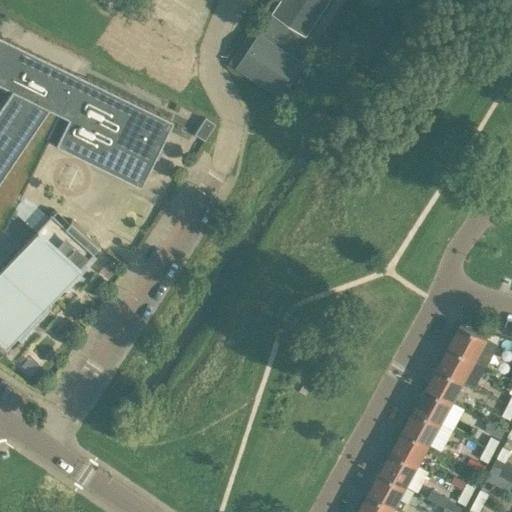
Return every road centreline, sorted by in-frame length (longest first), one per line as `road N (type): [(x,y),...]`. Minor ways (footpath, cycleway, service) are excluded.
road 1 (residential): [(43,443),(217,178),(232,134),(210,65),(235,0)]
road 2 (residential): [(327,511),(446,280)]
road 3 (residential): [(446,280),(511,176)]
road 4 (residential): [(144,511),(43,443)]
